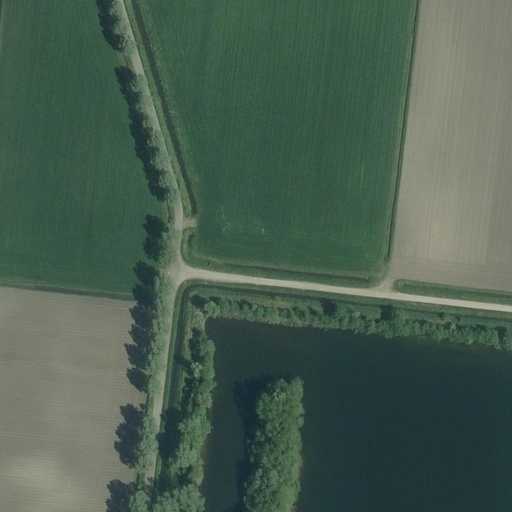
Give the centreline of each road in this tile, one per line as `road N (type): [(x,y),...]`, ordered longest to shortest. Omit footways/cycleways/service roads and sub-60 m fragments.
road 1 (unclassified): [(144,511),(178,211),(118,0)]
road 2 (track): [(511,312),(172,272)]
